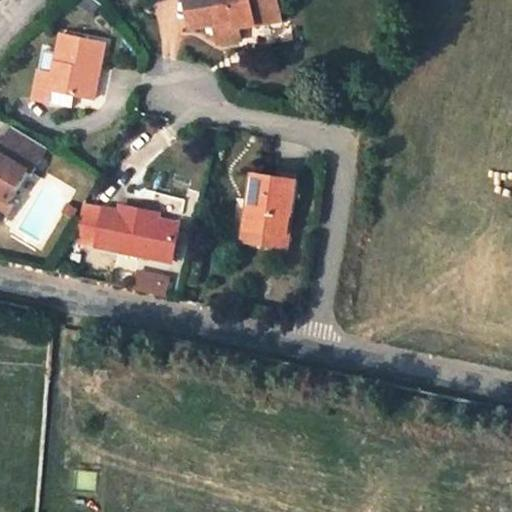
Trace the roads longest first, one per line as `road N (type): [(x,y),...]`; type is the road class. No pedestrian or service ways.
road 1 (residential): [(318,342),(346,155),(335,140),(218,107),(182,86)]
road 2 (residential): [(318,342),(0,280)]
road 3 (residential): [(511,382),(318,342)]
